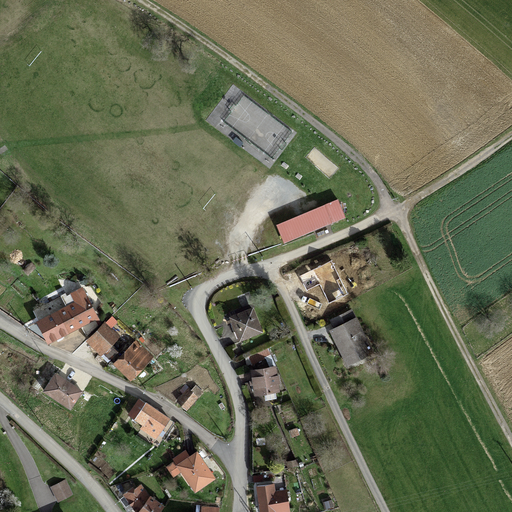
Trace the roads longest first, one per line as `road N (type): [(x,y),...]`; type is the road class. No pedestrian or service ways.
road 1 (track): [(142,0),(246,67),(360,157),(395,209)]
road 2 (residential): [(238,454),(157,398),(0,321)]
road 3 (track): [(395,209),(511,439)]
road 4 (residential): [(242,271),(198,300),(232,381),(238,454)]
road 5 (residential): [(0,398),(114,511)]
road 6 (residential): [(271,263),(329,395)]
road 7 (track): [(511,132),(395,209)]
road 8 (residential): [(395,209),(271,263)]
road 9 (track): [(329,395),(387,511)]
